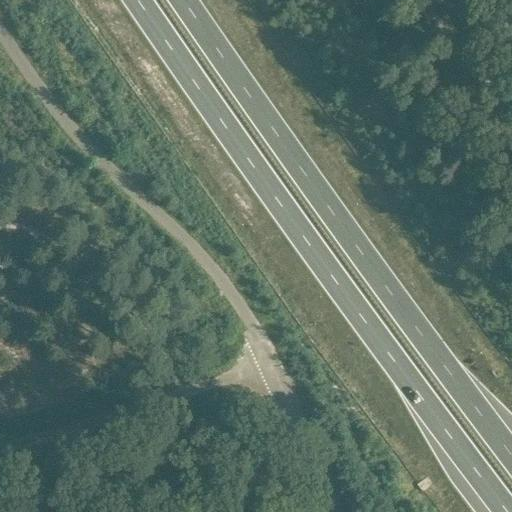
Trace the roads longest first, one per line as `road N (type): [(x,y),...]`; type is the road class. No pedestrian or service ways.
road 1 (trunk): [(137,0),(505,511)]
road 2 (unclassified): [(325,511),(297,424),(221,276),(50,106),(0,34)]
road 3 (trunk): [(511,458),(182,0)]
road 4 (track): [(0,449),(268,363)]
